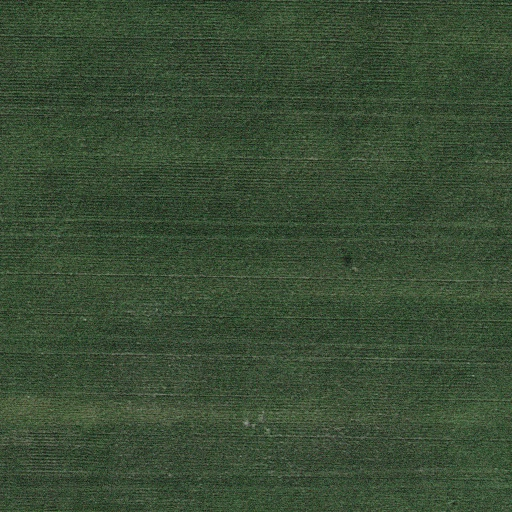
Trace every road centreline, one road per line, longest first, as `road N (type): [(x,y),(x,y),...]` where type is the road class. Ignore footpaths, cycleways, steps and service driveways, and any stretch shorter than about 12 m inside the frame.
road 1 (motorway): [(511,400),(0,413)]
road 2 (motorway): [(148,511),(511,503)]
